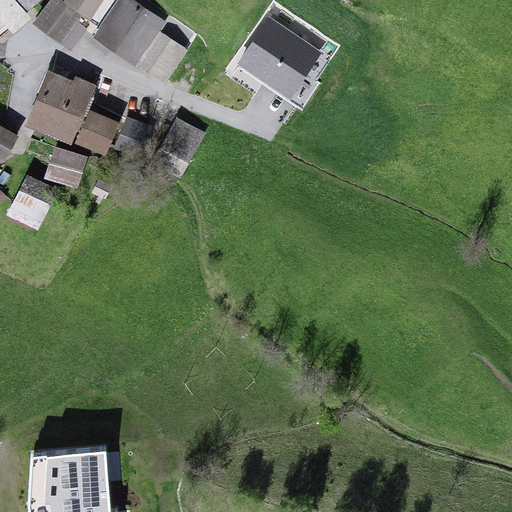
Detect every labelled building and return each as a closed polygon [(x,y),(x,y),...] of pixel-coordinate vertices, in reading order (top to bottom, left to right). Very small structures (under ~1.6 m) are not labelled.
[(38,0),(0,0),(0,24),(3,21),(13,32),(28,19),(23,13),(38,0)] [(132,0),(67,0),(64,5),(55,0),(52,0),(37,23),(60,41),(83,12),(103,25),(96,36),(165,81),(184,52),(155,33),(163,22),(132,0)] [(316,55),(268,24),(241,66),(289,96),(316,55)] [(73,85),(49,74),(28,125),(70,143),(93,87),(75,80),(73,85)] [(116,125),(90,114),(78,142),(104,153),(116,125)] [(150,129),(126,119),(115,147),(139,156),(150,129)] [(201,134),(176,120),(154,161),(179,174),(201,134)] [(16,138),(0,128),(0,159),(3,161),(16,138)] [(85,159),(55,150),(47,177),(76,186),(85,159)] [(37,223),(51,201),(23,182),(8,205),(37,223)] [(109,511),(105,453),(32,458),(28,505),(29,511),(109,511)]
